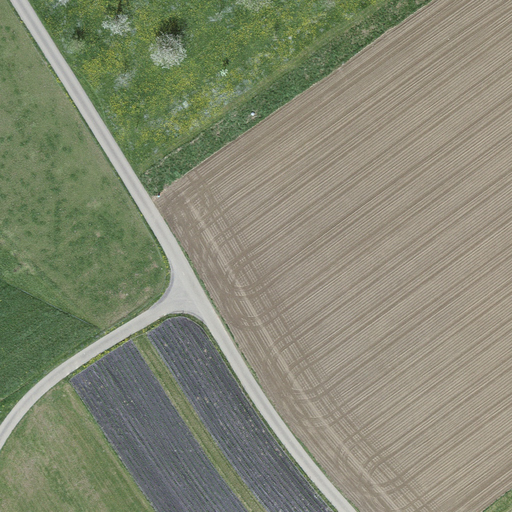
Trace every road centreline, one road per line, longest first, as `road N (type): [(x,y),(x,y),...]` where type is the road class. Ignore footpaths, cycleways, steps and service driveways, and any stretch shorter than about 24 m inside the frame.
road 1 (unclassified): [(193,291),(19,0)]
road 2 (unclassified): [(353,511),(301,458),(193,291)]
road 3 (unclassified): [(193,291),(59,372),(0,438)]
